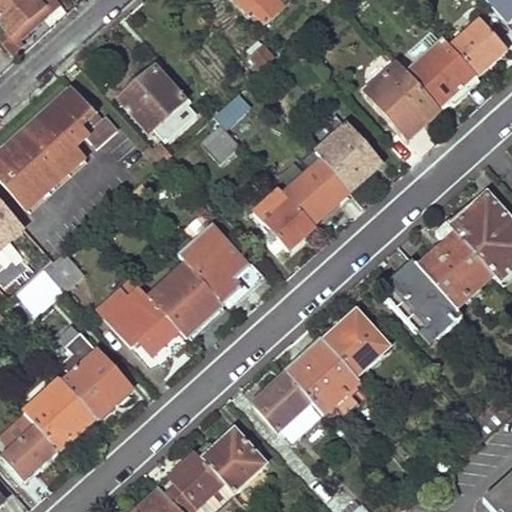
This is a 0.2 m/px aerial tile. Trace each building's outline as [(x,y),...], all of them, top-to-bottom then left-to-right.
[(0,0),(0,23),(8,32),(0,38),(0,45),(11,58),(23,46),(20,44),(43,24),(46,27),(64,11),(54,0),(0,0)] [(291,0),(243,0),(266,25),(293,2),(291,0)] [(511,12),(511,6),(506,0),(483,0),(503,21),(511,12)] [(449,52),(475,80),(507,51),(481,23),(449,52)] [(405,76),(438,113),(475,80),(449,52),(441,43),(405,76)] [(272,60),(257,44),(247,54),(255,64),(251,68),(257,74),(272,60)] [(405,76),(396,67),(364,96),(407,143),(438,113),(405,76)] [(198,117),(156,72),(121,103),(150,136),(154,132),(166,146),(198,117)] [(95,107),(78,90),(0,158),(0,175),(29,207),(83,156),(76,147),(85,138),(99,151),(120,130),(96,105),(95,107)] [(220,126),(222,128),(229,121),(220,111),(213,118),(220,126)] [(315,155),(350,193),(379,166),(334,117),(323,127),(334,138),(315,155)] [(222,128),(220,126),(200,144),(220,165),(239,147),(222,128)] [(140,178),(165,157),(156,147),(131,168),(140,178)] [(290,203),(312,228),(350,193),(315,155),(313,153),(303,162),(311,172),(284,197),(290,203)] [(450,230),(493,277),(501,285),(511,275),(511,224),(488,197),(450,230)] [(312,228),(290,203),(262,229),(274,243),(278,240),(288,252),(314,229),(312,228)] [(0,204),(0,263),(29,238),(0,204)] [(419,270),(455,310),(493,277),(450,230),(447,226),(436,236),(445,246),(419,270)] [(185,266),(223,308),(256,278),(211,227),(177,258),(185,266)] [(56,254),(48,246),(43,250),(51,259),(56,254)] [(64,252),(43,271),(64,294),(85,275),(64,252)] [(419,270),(412,263),(379,293),(421,340),(431,333),(438,341),(463,319),(455,310),(419,270)] [(185,266),(148,300),(179,334),(186,342),(223,308),(185,266)] [(64,294),(43,271),(17,295),(37,318),(64,294)] [(148,300),(132,282),(100,312),(133,349),(141,341),(153,356),(179,334),(148,300)] [(322,342),(355,381),(390,350),(357,313),(322,342)] [(355,381),(322,342),(285,377),(311,405),(322,419),(360,386),(355,381)] [(64,385),(97,422),(131,392),(97,355),(64,385)] [(311,405),(285,377),(252,405),(279,434),(311,405)] [(36,428),(62,458),(99,424),(97,422),(64,385),(62,382),(25,416),(36,428)] [(511,414),(501,403),(475,425),(488,439),(511,416),(511,414)] [(475,425),(467,415),(455,426),(476,450),(488,439),(475,425)] [(62,458),(36,428),(3,458),(29,487),(62,458)] [(209,446),(197,457),(224,488),(233,498),(267,468),(235,433),(214,451),(209,446)] [(166,499),(177,511),(197,511),(224,488),(197,457),(170,480),(178,489),(166,499)] [(511,511),(511,479),(483,505),(489,511),(511,511)] [(177,511),(166,499),(161,493),(140,511),(177,511)]
